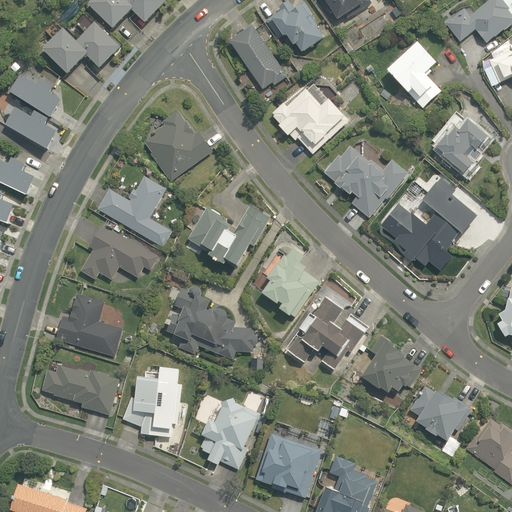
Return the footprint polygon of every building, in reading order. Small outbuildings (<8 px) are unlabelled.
[(168,1),(166,0),(93,0),(89,4),(115,30),(134,10),(147,23),(168,1)] [(319,0),(325,7),(326,6),(338,22),(347,15),(349,19),(373,2),(371,0),(319,0)] [(465,8),(446,23),(461,42),(475,30),(487,44),(511,24),(511,8),(510,6),(511,4),(511,0),(490,0),(471,15),(465,8)] [(303,53),(325,38),(310,17),(314,14),(305,1),(294,8),(289,1),(280,7),(282,10),(267,20),(279,39),(284,36),(285,37),(287,35),(295,46),(298,44),(303,53)] [(122,47),(98,22),(78,42),(65,29),(45,49),(69,73),(88,55),(101,68),(122,47)] [(231,41),(263,90),(273,83),(275,86),(288,77),(254,26),(231,41)] [(418,42),(388,70),(423,108),(442,91),(425,73),(437,62),(418,42)] [(511,50),(490,60),(500,83),(511,77),(511,45),(511,47),(511,50)] [(19,76),(8,93),(48,119),(59,102),(48,95),(52,89),(38,80),(35,86),(19,76)] [(299,138),(313,154),(350,121),(331,99),(323,106),(308,88),(287,105),(285,102),(272,113),(282,124),(280,126),(289,137),(291,135),(296,140),(299,138)] [(380,94),(387,100),(392,94),(385,89),(380,94)] [(30,119),(13,109),(4,126),(45,151),(55,134),(43,127),(46,121),(33,113),(30,119)] [(150,153),(172,182),(214,150),(199,131),(195,135),(177,111),(164,121),(166,124),(154,132),(157,135),(147,142),(154,151),(150,153)] [(439,156),(468,179),(478,166),(474,163),(493,139),(485,133),(486,131),(470,118),(468,120),(457,111),(433,141),(438,145),(440,147),(438,148),(442,152),(439,156)] [(352,203),(370,218),(386,198),(388,199),(409,173),(393,160),(384,171),(371,160),(370,162),(351,146),(342,157),(339,155),(326,172),(336,181),(335,183),(351,195),(354,192),(358,195),(352,203)] [(7,165),(0,161),(0,184),(25,196),(33,177),(21,172),(24,165),(10,158),(7,165)] [(99,209),(163,247),(172,232),(149,218),(167,189),(145,177),(137,190),(134,189),(130,197),(132,199),(131,201),(111,189),(99,209)] [(463,234),(478,216),(452,195),(456,191),(441,178),(423,200),(437,212),(426,225),(412,213),(411,214),(400,205),(382,226),(398,239),(396,241),(407,250),(404,254),(413,261),(416,258),(426,266),(430,261),(441,271),(452,256),(447,252),(454,243),(453,242),(461,233),(463,234)] [(0,200),(0,198),(2,193),(0,192),(0,222),(7,225),(7,224),(5,224),(12,205),(0,200)] [(208,208),(189,239),(201,246),(199,249),(209,255),(208,257),(224,267),(225,265),(233,270),(235,266),(239,269),(256,241),(258,242),(273,217),(253,204),(248,213),(245,212),(236,227),(222,219),(223,217),(208,208)] [(150,271),(159,257),(114,230),(113,232),(103,225),(90,246),(94,249),(81,270),(97,280),(101,273),(112,280),(120,267),(139,278),(145,268),(150,271)] [(280,307),(296,317),(320,280),(304,270),(307,265),(302,262),(306,256),(293,247),(287,256),(285,255),(269,278),(273,280),(264,293),(279,303),(281,300),(284,302),(280,307)] [(511,285),(511,286),(509,299),(507,309),(500,313),(503,320),(497,323),(506,337),(510,335),(511,335),(511,285)] [(199,345),(234,360),(237,351),(254,352),(254,346),(256,346),(258,343),(258,337),(255,334),(255,328),(234,327),(236,322),(228,319),(229,317),(227,311),(222,308),(216,311),(215,313),(207,309),(211,301),(201,297),(203,293),(200,288),(196,286),(191,288),(190,291),(183,288),(175,306),(185,310),(182,317),(173,314),(166,330),(184,338),(180,348),(195,354),(199,345)] [(64,316),(57,339),(114,356),(123,328),(100,320),(105,302),(78,293),(70,318),(64,316)] [(289,350),(305,363),(316,348),(320,352),(324,346),(330,351),(323,361),(335,370),(348,351),(351,353),(369,328),(351,314),(344,324),(337,319),(344,310),(328,298),(315,315),(312,313),(300,330),(304,333),(300,338),(299,337),(289,350)] [(377,354),(362,376),(381,389),(382,388),(389,393),(393,387),(399,391),(404,385),(406,386),(407,385),(410,387),(423,369),(404,356),(405,355),(397,349),(398,347),(382,335),(371,350),(377,354)] [(123,354),(122,361),(129,363),(131,356),(123,354)] [(82,406),(111,415),(121,379),(110,376),(111,373),(101,371),(101,372),(92,369),(91,371),(79,367),(78,370),(59,364),(57,372),(49,369),(43,389),(55,393),(55,396),(83,404),(82,406)] [(179,383),(181,368),(162,366),(161,377),(139,375),(137,398),(133,396),(124,419),(142,426),(142,433),(172,437),(174,423),(179,423),(184,384),(179,383)] [(459,431),(473,408),(444,391),(442,393),(436,390),(434,393),(425,387),(411,410),(421,415),(417,421),(427,427),(426,430),(438,437),(440,435),(449,440),(456,429),(459,431)] [(239,470),(249,448),(245,446),(258,418),(244,411),(247,407),(237,402),(235,397),(222,402),(223,407),(216,422),(209,419),(203,433),(207,435),(201,446),(205,448),(204,450),(213,454),(210,460),(221,465),(222,462),(239,470)] [(340,408),(334,406),(330,417),(336,419),(340,408)] [(265,421),(260,419),(256,431),(261,433),(265,421)] [(511,483),(511,454),(508,452),(511,447),(511,430),(504,425),(502,427),(491,419),(477,438),(475,437),(466,449),(496,470),(495,472),(511,483)] [(272,434),(257,479),(273,485),(272,488),(287,493),(288,491),(306,498),(322,451),(272,434)] [(337,455),(330,473),(341,477),(336,490),(327,486),(317,511),(320,511),(369,511),(371,508),(368,507),(378,481),(367,477),(368,475),(354,469),(356,463),(337,455)] [(68,498),(20,483),(12,509),(21,511),(86,511),(88,507),(68,500),(68,498)] [(423,511),(424,510),(407,503),(402,511),(398,511),(384,506),(381,511),(423,511)]
